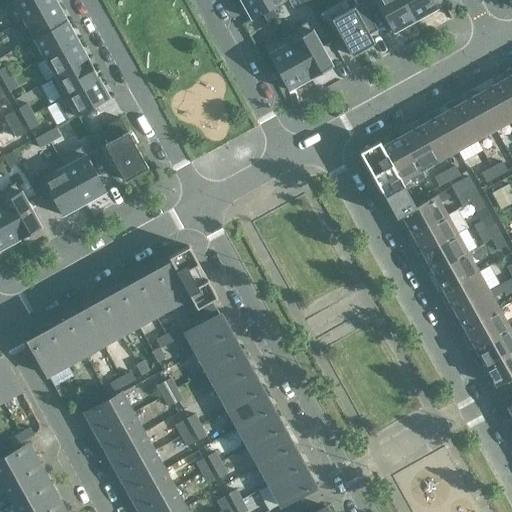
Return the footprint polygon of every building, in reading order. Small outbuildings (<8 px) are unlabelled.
[(55,0),(14,0),(13,1),(24,21),(57,2),(55,0)] [(271,8),(285,1),(283,0),(240,0),(252,19),(271,8)] [(415,20),(404,0),(375,0),(381,11),(393,32),(415,20)] [(404,0),(415,20),(437,8),(432,0),(404,0)] [(444,5),(441,0),(432,0),(437,8),(444,5)] [(24,22),(24,21),(13,1),(4,5),(15,25),(16,26),(24,22)] [(34,39),(34,40),(67,21),(57,2),(24,21),(24,22),(34,39)] [(363,2),(354,7),(370,34),(378,30),(371,17),(363,2)] [(374,43),(370,34),(354,7),(332,19),(343,39),(352,55),(374,43)] [(277,19),(272,9),(263,13),(269,24),(277,19)] [(34,40),(45,59),(78,40),(67,21),(34,40)] [(321,72),(332,66),(322,48),(313,31),(307,21),(285,34),(291,43),(310,78),(321,72)] [(278,73),(288,91),(310,78),(291,43),(285,34),(263,46),(269,55),(278,71),(278,73)] [(41,62),(45,60),(45,59),(34,40),(34,39),(29,41),(30,42),(40,61),(41,62)] [(55,77),(88,59),(78,40),(45,59),(45,60),(55,77)] [(55,77),(66,96),(99,78),(88,59),(55,77)] [(45,60),(41,62),(36,65),(45,82),(50,79),(55,77),(45,60)] [(0,69),(0,74),(4,81),(12,76),(7,66),(0,69)] [(511,74),(495,84),(511,114),(511,74)] [(4,81),(9,92),(18,87),(12,76),(4,81)] [(66,96),(55,77),(50,79),(51,80),(61,98),(61,99),(66,96)] [(66,96),(77,116),(78,115),(110,98),(99,78),(66,96)] [(61,98),(51,80),(40,86),(50,104),(57,100),(61,98)] [(511,120),(511,114),(495,84),(477,94),(496,129),(511,120)] [(496,129),(477,94),(458,104),(477,139),(496,129)] [(68,121),(77,116),(66,96),(61,99),(61,98),(57,100),(57,101),(68,121)] [(68,121),(57,101),(46,107),(57,127),(68,121)] [(19,108),(25,119),(33,114),(27,104),(19,108)] [(477,139),(458,104),(439,115),(458,150),(477,139)] [(5,116),(10,127),(19,122),(13,111),(5,116)] [(25,119),(30,129),(39,125),(33,114),(25,119)] [(458,150),(439,115),(420,125),(439,160),(458,150)] [(120,172),(125,181),(148,168),(129,133),(128,131),(120,118),(97,130),(105,144),(106,146),(120,172)] [(10,127),(16,137),(25,132),(19,122),(10,127)] [(439,160),(420,125),(401,135),(420,170),(439,160)] [(45,133),(50,142),(61,136),(56,128),(45,133)] [(35,139),(40,148),(50,142),(45,133),(36,139),(35,139)] [(420,170),(401,135),(382,146),(387,155),(391,163),(399,177),(401,181),(420,170)] [(477,139),(458,150),(465,161),(483,151),(477,139)] [(360,151),(372,174),(373,173),(382,168),(390,164),(391,163),(387,155),(382,146),(379,141),(360,151)] [(62,163),(65,168),(87,156),(84,151),(81,146),(59,159),(58,159),(61,163),(62,163)] [(4,156),(10,167),(19,162),(13,151),(4,156)] [(106,191),(87,156),(65,168),(84,203),(106,191)] [(502,162),(492,167),(497,176),(507,171),(502,162)] [(40,175),(43,180),(65,168),(62,163),(61,163),(40,175)] [(399,177),(391,163),(390,164),(382,168),(373,173),(372,174),(384,196),(385,195),(394,190),(402,185),(403,185),(401,181),(399,177)] [(455,166),(445,171),(450,180),(460,175),(455,166)] [(497,176),(492,167),(481,173),(486,182),(497,176)] [(84,203),(65,168),(43,180),(49,192),(62,215),(84,203)] [(420,170),(401,181),(403,185),(407,191),(426,181),(420,170)] [(439,186),(450,180),(445,171),(434,177),(439,186)] [(460,182),(465,191),(474,186),(469,177),(460,182)] [(30,233),(41,227),(29,206),(28,203),(22,192),(19,187),(16,182),(0,191),(0,205),(9,222),(19,239),(30,233)] [(465,191),(460,182),(451,187),(462,207),(471,202),(465,191)] [(384,196),(396,218),(401,215),(416,207),(415,206),(410,197),(407,191),(403,185),(402,185),(394,190),(385,195),(384,196)] [(511,191),(509,185),(492,194),(501,210),(511,204),(511,191)] [(480,197),(474,186),(465,191),(471,202),(480,197)] [(421,192),(410,197),(415,206),(426,200),(423,195),(421,192)] [(430,198),(426,200),(415,206),(416,207),(401,215),(412,234),(447,215),(436,195),(430,198)] [(477,212),(485,207),(480,197),(471,202),(477,212)] [(0,249),(19,239),(9,222),(0,205),(0,249)] [(477,212),(481,221),(490,216),(485,207),(477,212)] [(457,209),(447,215),(458,234),(466,229),(468,228),(457,209)] [(458,234),(447,215),(412,234),(423,253),(458,234)] [(495,224),(490,216),(481,221),(486,229),(495,224)] [(486,229),(481,221),(473,226),(483,244),(492,240),(486,229)] [(501,235),(495,224),(486,229),(492,240),(501,235)] [(466,229),(458,234),(468,253),(476,248),(466,229)] [(468,253),(458,234),(423,253),(433,272),(468,253)] [(506,245),(501,235),(492,240),(497,250),(506,245)] [(194,265),(198,263),(189,246),(169,257),(172,262),(176,271),(183,282),(192,277),(199,273),(194,265)] [(479,272),(468,253),(433,272),(444,291),(479,272)] [(189,294),(183,282),(176,271),(172,262),(155,271),(174,306),(191,297),(189,294)] [(198,263),(194,265),(199,273),(203,281),(207,279),(198,263)] [(489,266),(479,272),(489,291),(499,285),(489,266)] [(156,316),(174,306),(155,271),(137,281),(156,316)] [(489,291),(479,272),(444,291),(454,310),(489,291)] [(203,281),(199,273),(192,277),(183,282),(189,294),(191,297),(197,308),(212,300),(217,297),(207,279),(203,281)] [(505,295),(511,291),(511,277),(499,285),(489,291),(493,298),(504,293),(505,295)] [(156,316),(137,281),(119,291),(139,326),(156,316)] [(139,326),(119,291),(101,301),(121,336),(139,326)] [(493,298),(489,291),(454,310),(465,329),(500,310),(493,298)] [(212,300),(197,308),(205,322),(220,314),(212,300)] [(103,346),(121,336),(101,301),(83,311),(103,346)] [(510,328),(500,310),(465,329),(475,348),(510,328)] [(103,346),(83,311),(66,321),(85,356),(103,346)] [(195,353),(230,333),(220,314),(205,322),(188,331),(184,333),(195,353)] [(85,356),(66,321),(48,330),(67,366),(85,356)] [(170,341),(181,335),(177,328),(166,334),(170,341)] [(511,352),(511,332),(510,328),(475,348),(486,367),(511,352)] [(67,366),(48,330),(29,341),(48,376),(67,366)] [(241,353),(230,333),(195,353),(206,372),(241,353)] [(170,341),(166,334),(156,340),(160,347),(170,341)] [(165,358),(159,347),(152,351),(158,362),(165,358)] [(511,352),(486,367),(496,386),(511,377),(511,352)] [(216,391),(252,372),(241,353),(206,372),(216,391)] [(21,391),(2,356),(0,357),(0,397),(2,402),(21,391)] [(143,360),(136,364),(142,375),(149,371),(143,360)] [(67,366),(48,376),(51,381),(55,387),(73,376),(67,366)] [(124,385),(135,379),(131,372),(120,378),(124,385)] [(227,410),(262,391),(252,372),(216,391),(227,410)] [(114,390),(124,385),(120,378),(110,383),(114,390)] [(177,388),(171,378),(164,382),(170,392),(177,388)] [(170,392),(164,382),(157,385),(163,396),(170,392)] [(183,399),(177,388),(170,392),(176,403),(183,399)] [(89,404),(99,398),(95,391),(85,397),(89,404)] [(237,429),(272,409),(262,391),(227,410),(237,429)] [(176,403),(170,392),(163,396),(169,406),(176,403)] [(133,412),(123,393),(111,399),(88,412),(98,432),(122,418),(133,412)] [(72,400),(78,410),(85,406),(79,396),(72,400)] [(248,448),(283,428),(272,409),(237,429),(248,448)] [(133,437),(144,431),(133,412),(122,418),(98,432),(109,450),(133,437)] [(195,414),(187,418),(193,428),(200,424),(195,414)] [(188,431),(182,421),(175,425),(181,435),(188,431)] [(206,435),(200,424),(193,428),(199,439),(206,435)] [(34,434),(30,427),(20,433),(24,440),(34,434)] [(258,467),(293,447),(283,428),(248,448),(258,467)] [(143,456),(154,450),(144,431),(133,437),(109,450),(119,469),(143,456)] [(194,442),(188,431),(181,435),(187,446),(194,442)] [(24,440),(20,433),(9,439),(13,446),(23,440),(24,440)] [(37,465),(26,446),(0,460),(0,480),(2,485),(11,480),(37,465)] [(269,485),(304,466),(293,447),(258,467),(269,485)] [(154,475),(165,469),(154,450),(143,456),(119,469),(130,488),(154,475)] [(215,452),(208,456),(214,466),(221,462),(215,452)] [(209,469),(203,459),(196,462),(202,473),(209,469)] [(227,473),(221,462),(214,466),(220,477),(227,473)] [(22,499),(48,484),(37,465),(11,480),(2,485),(13,504),(22,499)] [(280,505),(315,486),(304,466),(269,485),(280,505)] [(164,494),(175,488),(165,469),(154,475),(130,488),(140,507),(164,494)] [(215,480),(209,469),(202,473),(208,484),(215,480)] [(42,511),(58,503),(48,484),(22,499),(13,504),(17,511),(42,511)] [(280,505),(269,485),(258,491),(269,511),(276,507),(280,505)] [(176,511),(186,507),(175,488),(164,494),(140,507),(143,511),(176,511)] [(236,489),(229,493),(235,504),(242,500),(236,489)] [(230,507),(224,496),(217,500),(223,511),(230,507)] [(245,511),(248,511),(242,500),(235,504),(239,511),(245,511)] [(62,511),(58,503),(42,511),(62,511)]
